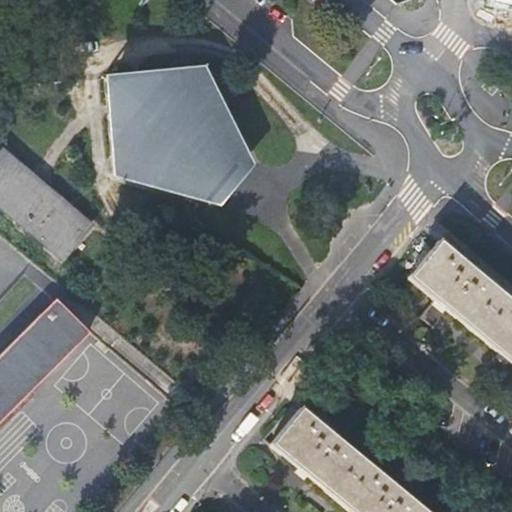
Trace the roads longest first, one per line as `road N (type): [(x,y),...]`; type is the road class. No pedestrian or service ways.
road 1 (residential): [(154,511),(436,168)]
road 2 (residential): [(231,0),(338,91),(401,113)]
